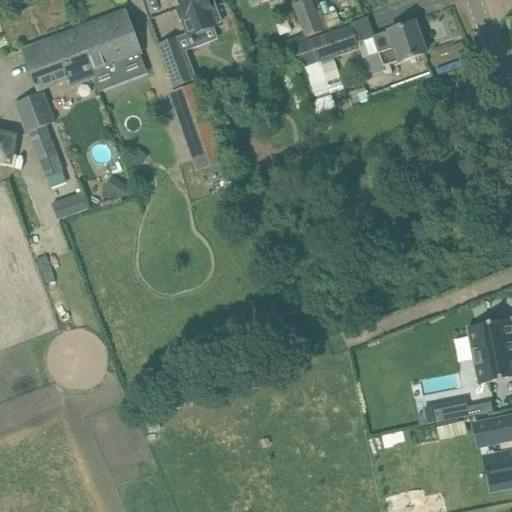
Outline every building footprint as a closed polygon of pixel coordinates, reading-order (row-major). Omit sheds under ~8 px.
[(172,0),(181,20),(182,20),(188,37),(216,27),(215,25),(221,22),(212,0),(172,0)] [(294,7),(307,38),(322,32),(309,1),(294,7)] [(124,11),(73,31),(80,51),(84,50),(95,78),(117,70),(118,69),(142,60),(143,60),(132,30),(124,11)] [(374,37),(367,18),(350,24),(350,27),(291,46),(303,80),(304,79),(310,97),(309,98),(317,120),(336,114),(353,108),(352,105),(368,100),(365,89),(357,91),(357,90),(348,93),(350,99),(333,105),(319,62),(358,49),(356,44),(373,39),(373,37),(374,37)] [(396,29),(374,37),(373,37),(373,39),(379,54),(367,58),(372,75),(384,71),(384,67),(399,62),(399,63),(426,54),(415,23),(396,29)] [(23,51),(31,69),(39,91),(70,79),(73,86),(95,78),(84,50),(80,51),(73,31),(23,51)] [(158,45),(174,88),(206,78),(202,67),(188,73),(176,38),(158,45)] [(225,163),(197,84),(168,94),(196,173),(225,163)] [(13,105),(24,134),(29,133),(46,179),(63,173),(47,126),(54,123),(43,94),(13,105)] [(19,135),(0,131),(0,164),(13,167),(19,135)] [(137,147),(127,159),(137,168),(147,156),(137,147)] [(121,198),(129,186),(112,175),(104,187),(121,198)] [(58,220),(87,210),(83,197),(54,207),(58,220)] [(491,324),(467,329),(479,385),(511,378),(511,327),(510,320),(505,321),(504,318),(490,321),(491,324)] [(412,390),(401,362),(381,370),(377,361),(361,368),(382,422),(405,413),(398,395),(412,390)] [(435,411),(424,413),(427,427),(470,418),(467,401),(434,407),(435,411)] [(492,406),(481,408),(482,416),(494,414),(492,406)] [(511,414),(475,422),(479,446),(500,442),(502,453),(483,456),(490,492),(508,488),(511,487),(511,414)] [(423,504),(424,511),(437,511),(437,510),(436,502),(423,504)]
